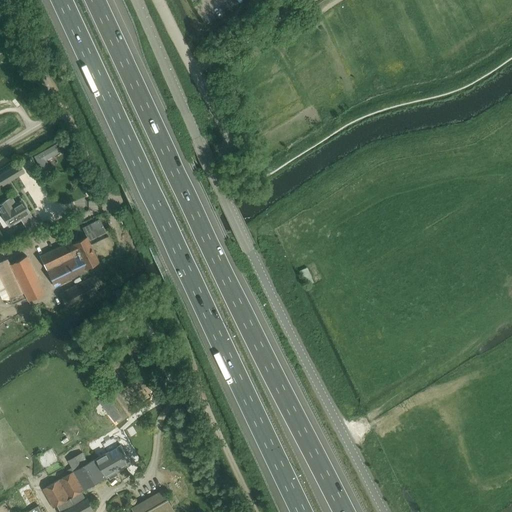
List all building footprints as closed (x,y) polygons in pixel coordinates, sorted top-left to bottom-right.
[(35,158),(43,172),(51,168),(46,160),(61,152),(56,143),(36,155),(37,157),(35,158)] [(24,173),(19,164),(3,174),(8,182),(24,173)] [(1,213),(9,226),(30,214),(22,201),(1,213)] [(99,219),(82,228),(88,240),(105,232),(99,219)] [(55,287),(86,272),(85,268),(98,262),(86,238),(73,244),(71,241),(40,256),(55,287)] [(10,264),(14,271),(27,298),(28,300),(44,292),(26,256),(10,264)] [(6,260),(0,262),(0,279),(12,305),(27,298),(14,271),(11,272),(6,260)] [(308,268),(300,271),(307,286),(315,282),(308,268)] [(99,293),(91,278),(60,293),(68,309),(99,293)] [(87,350),(97,364),(104,360),(94,346),(87,350)] [(115,420),(121,416),(105,396),(99,400),(115,420)] [(132,463),(127,455),(121,445),(88,463),(82,453),(68,461),(72,468),(65,471),(67,475),(43,489),(54,508),(58,506),(61,511),(91,511),(95,510),(88,497),(86,498),(82,492),(109,476),(110,477),(113,478),(116,476),(117,472),(132,463)] [(175,511),(163,490),(131,508),(133,511),(175,511)]
